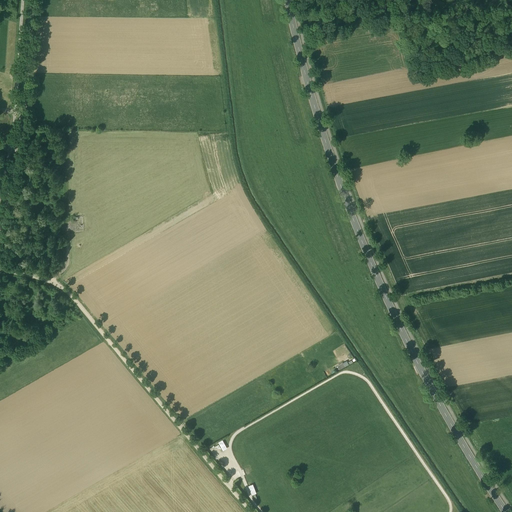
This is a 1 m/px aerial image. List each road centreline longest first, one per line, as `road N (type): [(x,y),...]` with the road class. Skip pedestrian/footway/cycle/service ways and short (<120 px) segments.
road 1 (tertiary): [(506,511),(412,353),(373,266),(311,94),(288,0)]
road 2 (unclassified): [(253,511),(62,288),(0,269)]
road 3 (tertiary): [(18,153),(32,0)]
